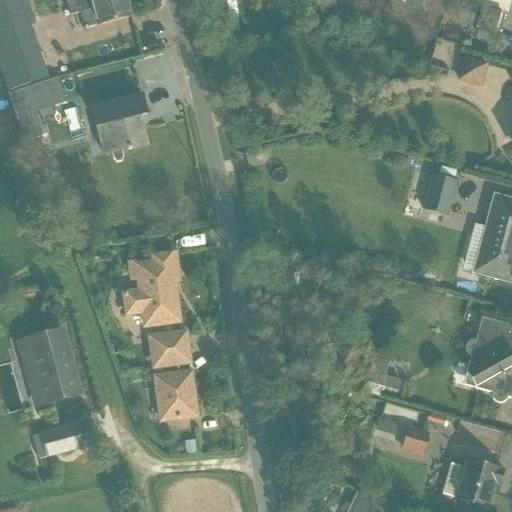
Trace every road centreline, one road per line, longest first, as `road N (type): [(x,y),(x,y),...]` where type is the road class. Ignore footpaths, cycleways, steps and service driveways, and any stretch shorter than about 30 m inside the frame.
road 1 (residential): [(171,0),(221,184),(264,511)]
road 2 (track): [(257,465),(158,469),(130,450),(118,425)]
